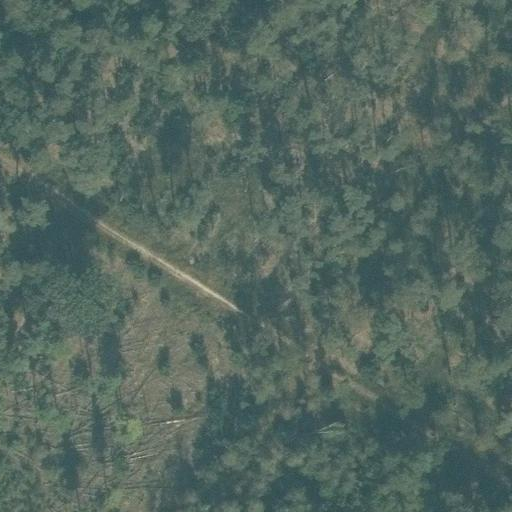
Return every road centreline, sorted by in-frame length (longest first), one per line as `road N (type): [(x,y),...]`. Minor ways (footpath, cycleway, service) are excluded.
road 1 (track): [(300,351),(511,14)]
road 2 (track): [(28,182),(300,351)]
road 3 (track): [(300,351),(511,482)]
road 4 (track): [(300,351),(200,511)]
